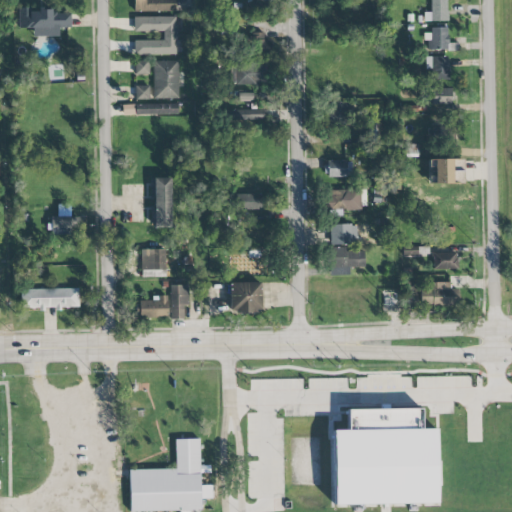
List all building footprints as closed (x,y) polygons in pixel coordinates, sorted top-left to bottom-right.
[(133,0),(133,11),(175,11),(174,0),(133,0)] [(447,21),(446,0),(430,0),(430,12),(424,13),(424,21),(447,21)] [(261,13),(261,2),(245,3),(246,13),(261,13)] [(19,29),(32,28),(32,37),(58,36),(58,28),(70,28),(70,13),(51,13),(51,10),(29,10),(29,8),(18,8),(19,29)] [(237,33),(237,15),(222,16),(222,34),(237,33)] [(133,17),(134,32),(163,31),(163,40),(134,41),(134,55),(175,55),(175,17),(133,17)] [(447,29),(425,30),(425,51),(455,50),(455,44),(447,44),(447,29)] [(271,40),(248,40),(248,56),(271,56),(271,40)] [(448,80),(448,56),(425,57),(425,80),(448,80)] [(149,61),(135,60),(134,74),(148,74),(149,61)] [(177,61),(152,61),(152,98),(177,98),(177,61)] [(265,62),(229,64),(230,85),(266,83),(265,62)] [(135,99),(149,100),(150,86),(135,85),(135,99)] [(432,105),(451,104),(450,88),(431,89),(432,105)] [(237,101),(252,101),(252,93),(237,93),(237,101)] [(345,111),(352,111),(352,101),(328,102),(329,126),(346,125),(345,111)] [(177,114),(177,104),(123,104),(123,115),(177,114)] [(263,120),(263,110),(227,109),(227,119),(263,120)] [(433,184),(462,184),(461,159),(433,159),(433,184)] [(326,177),(351,177),(351,161),(326,161),(326,177)] [(171,178),(152,178),(151,228),(170,228),(171,178)] [(366,209),(365,189),(326,190),(326,214),(340,214),(340,210),(366,209)] [(264,194),(235,194),(235,209),(264,210),(264,194)] [(70,235),(70,227),(79,228),(80,217),(51,216),(51,234),(70,235)] [(330,245),(354,244),(354,224),(330,225),(330,245)] [(140,250),(141,277),(165,276),(164,249),(140,250)] [(330,276),(349,275),(349,270),(364,270),(363,249),(330,250),(330,276)] [(433,270),(457,269),(456,252),(433,253),(433,270)] [(449,283),(431,282),(431,289),(420,289),(420,306),(458,307),(458,289),(449,289),(449,283)] [(260,283),(228,283),(229,312),(260,312),(260,283)] [(170,285),(170,319),(183,319),(183,305),(188,305),(188,285),(170,285)] [(20,290),(21,309),(78,308),(78,288),(20,290)] [(167,317),(166,296),(158,296),(158,300),(138,301),(139,318),(167,317)] [(437,503),(436,429),(421,429),(421,409),(347,410),(347,430),(333,430),(333,505),(437,503)] [(128,511),(134,511),(180,511),(179,511),(189,511),(189,510),(200,510),(200,499),(211,499),(211,485),(200,485),(199,439),(175,439),(175,469),(128,470),(128,511)]
